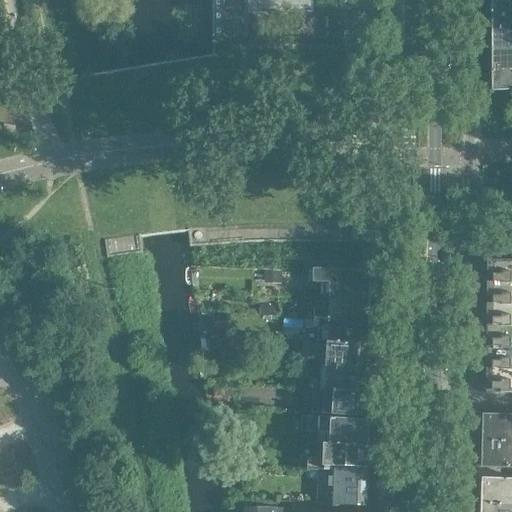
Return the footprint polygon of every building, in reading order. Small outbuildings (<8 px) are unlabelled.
[(511,0),(488,0),(489,5),(491,8),(491,12),(511,11),(511,0)] [(511,11),(491,12),(491,16),(489,18),(489,25),(491,28),(491,32),(511,31),(511,11)] [(511,31),(491,32),(491,36),(489,38),(489,45),(491,47),(491,52),(511,51),(511,31)] [(511,51),(491,52),(492,56),(489,58),(489,65),(492,67),(492,71),(511,71),(511,51)] [(511,92),(511,71),(492,71),(492,76),(490,78),(490,85),(492,87),(492,92),(511,92)] [(511,282),(511,260),(487,261),(487,275),(493,275),(493,282),(511,282)] [(277,281),(278,270),(250,269),(249,280),(277,281)] [(370,297),(370,272),(320,271),(320,284),(328,284),(328,297),(370,297)] [(511,304),(511,282),(493,282),(487,282),(487,296),(493,296),(493,304),(511,304)] [(370,321),(370,297),(328,297),(328,310),(315,310),(315,321),(370,321)] [(511,325),(511,304),(493,304),(487,304),(487,318),(493,318),(493,325),(511,325)] [(370,345),(370,321),(315,321),(315,332),(328,332),(328,342),(370,345)] [(235,334),(235,324),(222,324),(222,334),(235,334)] [(511,325),(493,325),(487,325),(486,339),(492,339),(492,347),(511,347),(511,325)] [(371,360),(372,348),(372,345),(370,345),(328,342),(326,367),(369,370),(369,369),(370,360),(371,360)] [(511,347),(492,347),(486,347),(486,361),(492,361),(492,369),(511,368),(511,347)] [(371,391),(371,381),(370,381),(371,370),(369,369),(369,370),(326,367),(326,378),(321,378),(320,392),(368,395),(369,391),(371,391)] [(511,393),(511,368),(492,369),(486,369),(486,383),(492,383),(492,390),(486,390),(486,393),(511,393)] [(367,418),(369,397),(368,397),(368,395),(305,391),(303,413),(367,418)] [(511,441),(511,416),(484,415),(483,427),(482,430),(481,435),(483,438),(483,441),(511,441)] [(369,435),(367,432),(367,421),(303,419),(303,434),(319,434),(319,446),(367,447),(367,444),(369,441),(369,435)] [(511,441),(483,441),(483,444),(481,447),(481,452),(483,455),(482,466),(511,467),(511,441)] [(369,463),(369,447),(367,447),(319,446),(318,461),(309,461),(309,472),(329,472),(329,467),(366,468),(366,462),(369,463)] [(365,506),(365,481),(366,468),(329,467),(329,472),(328,505),(365,506)] [(511,504),(511,478),(482,478),(482,490),(480,492),(479,498),(481,500),(481,504),(511,504)]
